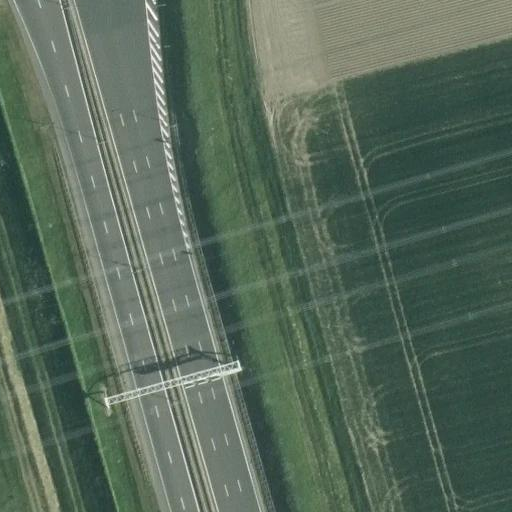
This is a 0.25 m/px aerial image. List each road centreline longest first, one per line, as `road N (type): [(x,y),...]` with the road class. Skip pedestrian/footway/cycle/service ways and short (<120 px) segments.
road 1 (trunk): [(37,0),(185,511)]
road 2 (trunk): [(238,511),(153,205),(113,13)]
